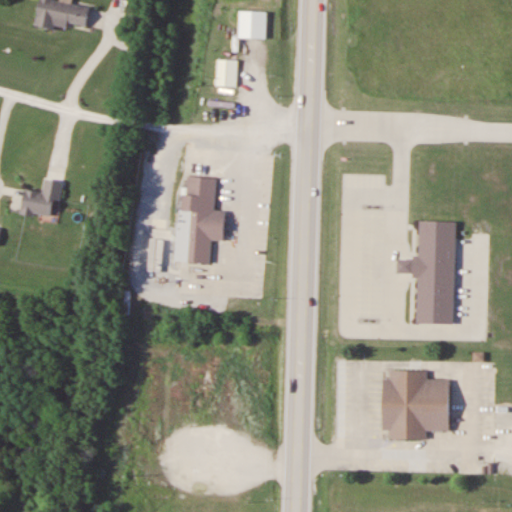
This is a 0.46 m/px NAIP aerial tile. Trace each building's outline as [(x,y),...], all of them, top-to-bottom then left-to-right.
[(40,0),(37,25),(66,30),(67,24),(88,27),(91,6),(55,1),(54,0),(40,0)] [(266,11),(239,11),(239,38),(266,38),(266,11)] [(238,87),(238,59),(217,59),(217,87),(238,87)] [(178,251),(186,169),(218,172),(210,254),(178,251)] [(64,182),(46,179),(44,192),(26,189),(22,213),(52,217),(55,200),(61,200),(64,182)] [(417,313),(420,214),(455,215),(452,314),(417,313)] [(383,423),(391,423),(391,433),(426,433),(426,426),(447,427),(448,374),(426,373),(426,366),(394,365),(394,374),(383,374),(383,423)]
